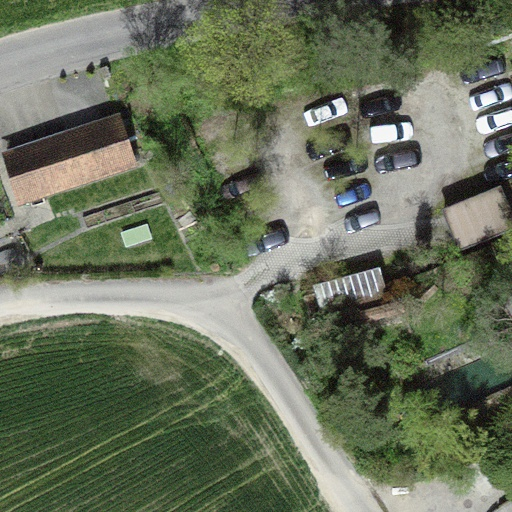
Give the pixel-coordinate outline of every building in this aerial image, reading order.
[(138,173),(120,116),(0,153),(0,161),(15,211),(138,173)] [(511,217),(502,190),(440,213),(456,257),(511,235),(511,217)] [(153,239),(148,224),(119,233),(125,249),(153,239)] [(389,305),(380,270),(306,288),(315,324),(389,305)] [(511,427),(482,445),(511,495),(511,427)]
